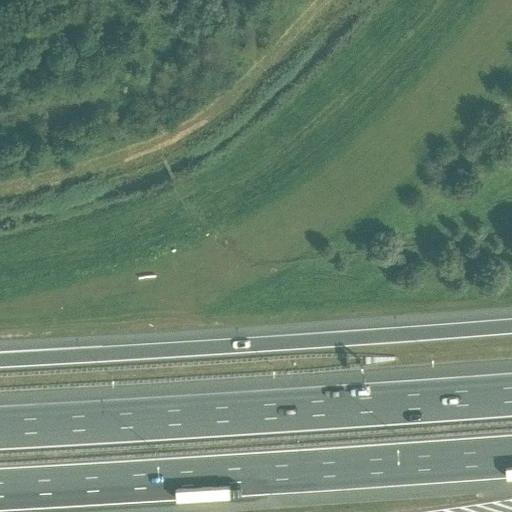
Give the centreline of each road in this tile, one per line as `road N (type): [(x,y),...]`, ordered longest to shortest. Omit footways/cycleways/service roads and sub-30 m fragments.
road 1 (motorway): [(511,325),(0,361)]
road 2 (motorway): [(0,490),(511,456)]
road 3 (motorway): [(511,396),(0,428)]
